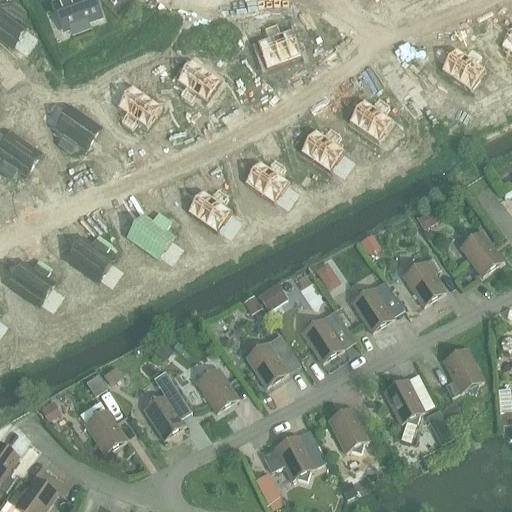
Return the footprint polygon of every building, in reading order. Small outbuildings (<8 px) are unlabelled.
[(65,0),(55,4),(65,32),(103,18),(96,0),(65,0)] [(6,2),(0,7),(0,42),(9,52),(32,32),(25,23),(31,18),(19,5),(12,10),(6,2)] [(277,69),(268,74),(282,102),(314,85),(300,57),(291,61),(288,56),(274,63),(277,69)] [(495,61),(483,91),(511,100),(511,58),(506,56),(504,63),(495,61)] [(429,81),(417,111),(454,124),(465,93),(455,90),(458,83),(442,77),(440,85),(429,81)] [(211,85),(191,110),(199,116),(195,122),(208,131),(212,125),(220,131),(239,106),(211,85)] [(155,106),(136,131),(143,136),(140,141),(154,150),(157,146),(165,151),(184,126),(155,106)] [(365,113),(353,143),(390,155),(401,124),(392,122),(394,115),(376,109),(374,116),(365,113)] [(300,133),(288,163),(325,176),(336,145),(326,141),(328,134),(312,129),(310,136),(300,133)] [(98,130),(78,154),(85,159),(81,165),(94,175),(98,170),(106,176),(126,152),(98,130)] [(37,157),(19,183),(28,189),(25,194),(38,202),(41,197),(50,202),(67,176),(37,157)] [(247,174),(235,204),(272,217),(283,186),(272,182),(275,176),(259,170),(257,177),(247,174)] [(0,191),(0,225),(15,200),(0,191)] [(178,205),(167,235),(204,248),(215,217),(205,214),(207,207),(191,202),(189,208),(178,205)] [(435,212),(418,221),(425,233),(441,223),(435,212)] [(115,234),(103,264),(140,277),(151,246),(141,242),(143,236),(126,230),(124,237),(115,234)] [(367,240),(361,244),(370,256),(380,249),(372,238),(372,237),(367,240)] [(503,266),(482,237),(461,252),(483,281),(503,266)] [(62,263),(50,294),(87,306),(98,275),(88,272),(90,265),(75,260),(73,267),(62,263)] [(409,278),(404,281),(424,311),(445,297),(434,279),(442,274),(434,262),(421,270),(411,268),(409,278)] [(357,304),(353,308),(373,338),(394,324),(374,293),(369,296),(359,294),(357,304)] [(18,298),(7,328),(44,341),(55,310),(44,306),(46,299),(31,294),(29,301),(18,298)] [(255,298),(245,305),(252,317),(263,310),(255,298)] [(308,335),(303,338),(323,368),(344,354),(324,324),(319,327),(309,325),(308,335)] [(161,347),(155,356),(166,364),(172,355),(161,347)] [(252,359),(247,362),(267,393),(288,378),(268,348),(264,351),(254,349),(252,359)] [(444,366),(454,385),(446,390),(452,403),(466,396),(476,399),(479,389),(484,386),(467,354),(444,366)] [(113,373),(105,378),(113,389),(120,384),(113,373)] [(202,385),(197,388),(217,418),(239,404),(219,374),(214,377),(204,375),(202,385)] [(150,412),(145,415),(165,445),(175,438),(186,431),(175,414),(171,407),(179,401),(164,377),(153,384),(165,402),(162,404),(152,402),(150,412)] [(100,378),(88,385),(97,400),(109,392),(100,378)] [(419,420),(424,417),(408,385),(385,397),(402,429),(407,426),(416,430),(419,420)] [(55,405),(42,413),(49,425),(62,417),(55,405)] [(100,406),(81,419),(87,428),(86,429),(105,459),(127,445),(107,415),(106,415),(100,406)] [(456,407),(442,415),(447,426),(462,418),(456,407)] [(346,458),(351,455),(361,458),(364,448),(369,446),(352,414),(329,425),(346,458)] [(511,415),(500,417),(503,429),(506,428),(511,427),(511,415)] [(439,416),(428,422),(434,433),(445,427),(439,416)] [(276,454),(264,461),(272,477),(285,470),(292,485),(297,483),(307,486),(310,476),(315,474),(298,441),(276,453),(276,454)] [(0,492),(6,497),(15,484),(7,479),(19,461),(0,447),(0,492)] [(17,495),(8,507),(15,511),(48,511),(58,498),(37,483),(25,501),(17,495)] [(352,486),(341,491),(347,502),(357,497),(352,486)] [(277,492),(263,499),(269,511),(272,511),(284,506),(277,492)]
